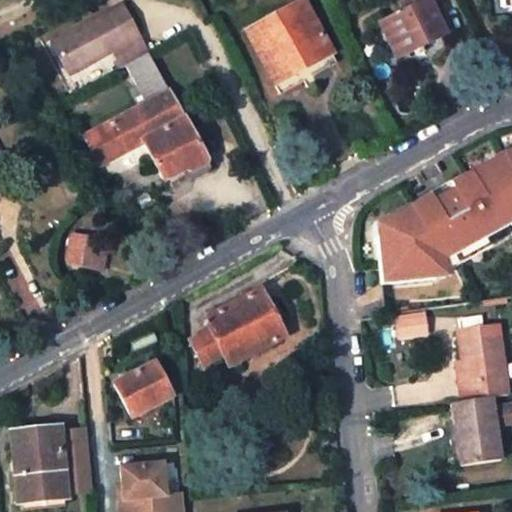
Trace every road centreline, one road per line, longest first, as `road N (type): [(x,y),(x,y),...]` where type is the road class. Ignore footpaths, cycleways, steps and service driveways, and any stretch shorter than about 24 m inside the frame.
road 1 (residential): [(331,197),(0,378)]
road 2 (residential): [(331,197),(359,511)]
road 3 (residential): [(511,104),(331,197)]
